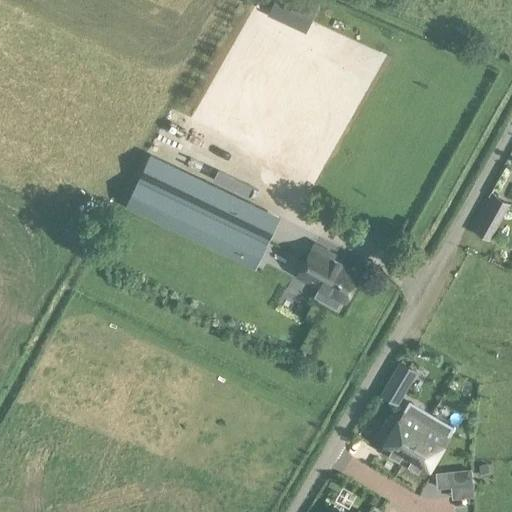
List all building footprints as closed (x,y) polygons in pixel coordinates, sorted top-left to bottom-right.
[(275,0),(270,11),(306,30),(318,4),(317,4),(309,0),(275,0)] [(237,260),(262,208),(151,154),(126,206),(237,260)] [(346,302),(361,276),(332,260),(335,256),(315,245),(298,275),(320,287),(316,296),(336,307),(341,299),(346,302)] [(402,463),(431,414),(409,402),(405,410),(404,410),(381,451),(402,463)] [(424,476),(448,435),(452,427),(431,414),(402,463),(424,476)] [(451,472),(436,473),(438,487),(452,486),(451,472)] [(388,480),(360,482),(360,495),(389,493),(388,480)]
